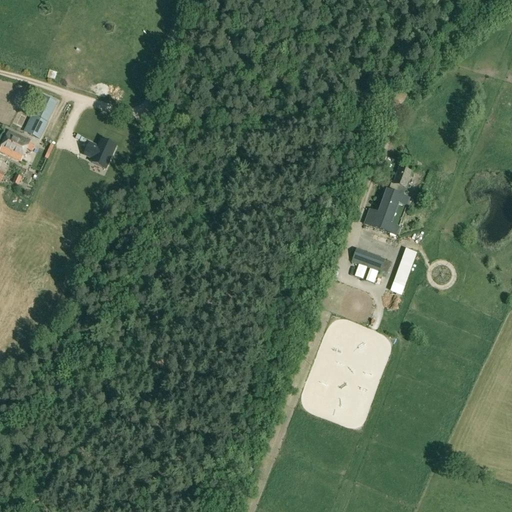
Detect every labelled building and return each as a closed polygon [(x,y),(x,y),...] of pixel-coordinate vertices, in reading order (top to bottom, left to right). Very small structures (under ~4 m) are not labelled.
[(56,105),(43,98),(34,117),(37,118),(29,135),(39,139),(56,105)] [(0,153),(21,162),(30,142),(8,132),(0,150),(0,153)] [(109,166),(118,142),(107,138),(104,144),(99,142),(101,141),(94,138),(89,150),(99,155),(97,160),(109,166)] [(365,225),(397,236),(410,199),(404,196),(409,180),(410,180),(412,173),(399,168),(393,184),(400,186),(397,194),(387,190),(379,213),(370,210),(365,225)] [(16,175),(13,183),(19,186),(22,178),(16,175)] [(408,247),(391,291),(405,296),(421,252),(408,247)] [(356,251),(351,263),(357,265),(362,253),(356,251)] [(371,273),(370,280),(381,283),(383,276),(371,273)]
